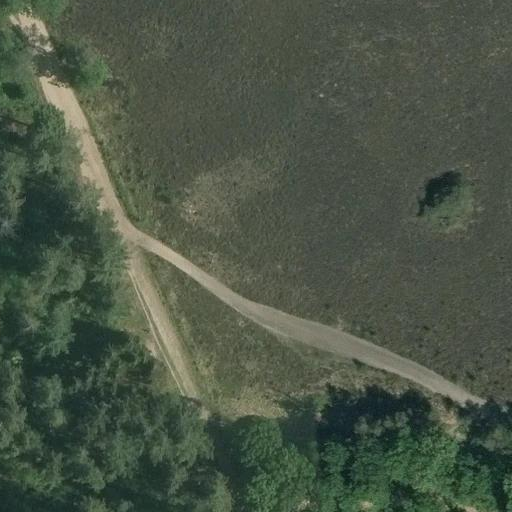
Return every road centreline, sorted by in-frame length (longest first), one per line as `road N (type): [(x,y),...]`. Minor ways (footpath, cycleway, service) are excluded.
road 1 (track): [(511,413),(434,375),(270,322),(162,248),(126,246)]
road 2 (track): [(204,425),(356,449),(511,458)]
road 3 (track): [(126,246),(242,511)]
road 4 (track): [(20,0),(126,246)]
